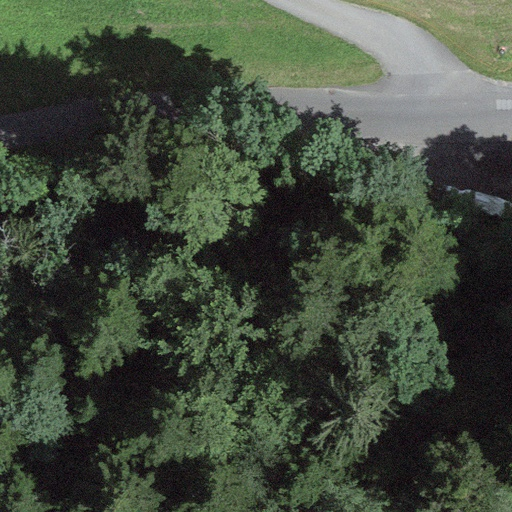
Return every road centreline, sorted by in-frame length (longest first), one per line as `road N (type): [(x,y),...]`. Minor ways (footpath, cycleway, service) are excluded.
road 1 (unclassified): [(511,104),(175,104),(0,131)]
road 2 (track): [(429,103),(400,44),(303,0)]
